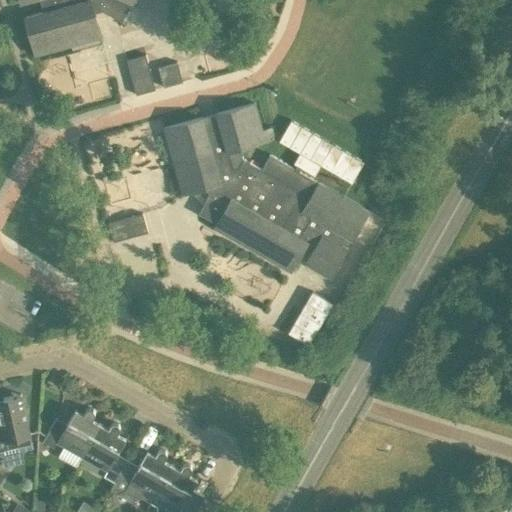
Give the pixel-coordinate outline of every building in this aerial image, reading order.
[(19,0),(20,1),(20,2),(27,0),(39,0),(43,11),(24,16),(35,54),(101,36),(93,8),(101,6),(102,10),(121,20),(131,2),(135,4),(136,0),(19,0)] [(149,70),(145,54),(126,59),(130,75),(149,70)] [(201,116),(163,126),(181,193),(209,185),(211,193),(208,194),(197,213),(215,223),(213,227),(264,256),(290,270),(307,240),(314,245),(304,262),(331,277),(348,247),(343,245),(347,237),(351,239),(368,209),(313,179),(321,165),(351,182),(363,161),(290,119),(278,140),(300,152),(291,166),(268,153),(268,154),(269,155),(261,168),(242,157),(239,147),(273,137),(271,127),(261,129),(254,102),(215,112),(218,121),(204,125),(201,116)] [(147,232),(142,213),(127,217),(132,236),(147,232)] [(308,343),(332,302),(312,291),(288,332),(308,343)] [(0,450),(31,443),(20,394),(0,398),(0,450)] [(56,442),(81,456),(100,423),(92,418),(94,415),(94,414),(94,413),(94,412),(94,411),(93,410),(93,409),(92,408),(90,408),(89,408),(88,408),(87,408),(86,409),(85,410),(83,413),(74,409),(66,424),(55,418),(42,441),(53,447),(56,442)] [(103,476),(114,482),(127,459),(116,453),(125,437),(116,433),(119,428),(119,426),(119,425),(118,424),(118,423),(117,422),(116,422),(115,421),(114,421),(113,422),(111,422),(111,423),(110,424),(108,428),(100,423),(81,456),(106,470),(103,476)] [(142,496),(150,501),(171,464),(163,459),(166,455),(166,454),(166,453),(166,452),(165,451),(165,450),(164,449),(163,449),(162,448),(161,448),(159,449),(158,449),(157,450),(155,454),(146,449),(137,465),(127,459),(114,482),(111,488),(119,493),(127,489),(132,500),(142,496)] [(171,464),(150,501),(150,502),(156,506),(155,509),(155,511),(191,511),(199,500),(188,494),(197,478),(188,473),(190,470),(191,468),(191,467),(190,465),(189,464),(188,463),(187,463),(186,463),(184,463),(183,463),(182,464),(182,465),(179,468),(171,464)] [(75,511),(89,511),(93,506),(80,498),(72,510),(75,511)]
